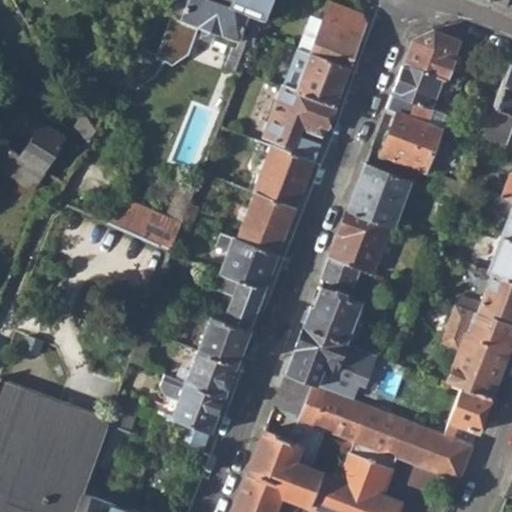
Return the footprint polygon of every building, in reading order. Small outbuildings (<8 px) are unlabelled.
[(199,27),(238,43),(235,51),(232,49),(225,68),(240,74),(256,34),(262,18),(229,5),(214,0),(169,0),(162,12),(154,26),(123,80),(137,88),(160,76),(168,62),(175,66),(189,54),(199,27)] [(267,7),(269,0),(231,0),(229,5),(262,18),(267,7)] [(144,20),(154,26),(162,12),(155,3),(144,20)] [(330,3),(322,21),(310,53),(347,66),(365,19),(364,17),(330,3)] [(273,10),(267,7),(262,18),(256,34),(266,37),(274,18),(271,16),(273,10)] [(298,48),(310,53),(322,21),(310,16),(298,48)] [(411,39),(403,62),(441,77),(443,78),(460,39),(434,29),(411,39)] [(282,86),(332,105),(347,66),(310,53),(298,48),(296,48),(281,86),(282,86)] [(511,60),(510,60),(493,103),(510,110),(511,105),(511,60)] [(403,62),(387,102),(426,116),(441,77),(403,62)] [(271,147),(289,153),(310,162),(318,142),(297,134),(299,127),(320,136),(332,105),(282,86),(264,135),(274,139),(271,147)] [(384,109),(397,113),(424,121),(426,116),(387,102),(384,109)] [(511,126),(511,110),(510,110),(493,103),(480,138),(479,142),(504,152),(511,126)] [(45,117),(67,130),(73,118),(55,104),(45,117)] [(440,128),(424,121),(397,113),(381,153),(423,169),(440,128)] [(41,122),(19,157),(42,172),(64,136),(41,122)] [(81,129),(91,134),(94,129),(85,123),(81,129)] [(69,144),(82,151),(88,142),(74,134),(69,144)] [(0,168),(31,188),(42,172),(19,157),(0,144),(0,168)] [(271,147),(254,193),(294,208),(310,162),(289,153),(271,147)] [(365,162),(347,210),(388,225),(392,228),(411,180),(365,162)] [(511,175),(510,174),(502,196),(511,199),(511,175)] [(433,189),(443,193),(458,198),(462,187),(438,177),(433,189)] [(167,220),(180,226),(183,218),(189,203),(194,190),(181,184),(167,220)] [(254,193),(236,240),(276,255),(294,208),(254,193)] [(453,211),(458,198),(443,193),(438,206),(453,211)] [(509,212),(501,236),(511,239),(511,199),(502,196),(496,194),(492,205),(509,212)] [(183,218),(193,222),(199,207),(189,203),(183,218)] [(112,226),(170,251),(180,226),(167,220),(135,206),(129,218),(117,214),(112,226)] [(347,210),(330,255),(359,266),(372,272),(388,225),(347,210)] [(220,272),(222,273),(263,289),(276,255),(236,240),(221,233),(216,246),(228,250),(220,272)] [(487,271),(493,273),(511,280),(511,239),(501,236),(487,271)] [(351,287),(359,266),(330,255),(322,277),(351,287)] [(232,294),(222,321),(247,331),(263,289),(222,273),(217,287),(232,294)] [(511,280),(493,273),(477,314),(511,327),(511,280)] [(320,287),(303,327),(344,343),(358,301),(320,287)] [(141,328),(152,333),(165,299),(153,295),(141,328)] [(491,397),(511,340),(511,327),(477,314),(452,304),(438,342),(458,350),(446,381),(460,387),(491,397)] [(210,317),(198,350),(234,364),(247,331),(222,321),(210,317)] [(344,343),(303,327),(285,373),(310,382),(314,384),(316,379),(353,393),(357,382),(363,384),(374,354),(344,343)] [(198,350),(185,382),(222,397),(234,364),(198,350)] [(285,373),(279,390),(303,399),(310,382),(285,373)] [(177,401),(172,417),(210,430),(222,397),(185,382),(165,374),(160,386),(165,397),(177,401)] [(0,511),(1,511),(5,502),(30,511),(73,511),(81,492),(109,416),(0,376),(0,511)] [(353,393),(316,379),(314,384),(351,399),(353,393)] [(288,440),(263,431),(232,511),(274,511),(281,495),(305,505),(304,507),(316,511),(395,511),(400,502),(382,495),(396,455),(459,479),(472,445),(452,437),(442,434),(351,399),(314,384),(310,382),(303,399),(297,415),(288,440)] [(477,432),(491,397),(460,387),(442,434),(452,437),(457,425),(477,432)] [(273,405),(297,415),(303,399),(279,390),(273,405)] [(117,398),(114,419),(132,421),(135,400),(117,398)] [(203,449),(210,430),(172,417),(162,414),(159,423),(179,431),(176,438),(203,449)] [(126,511),(128,509),(81,492),(73,511),(126,511)]
